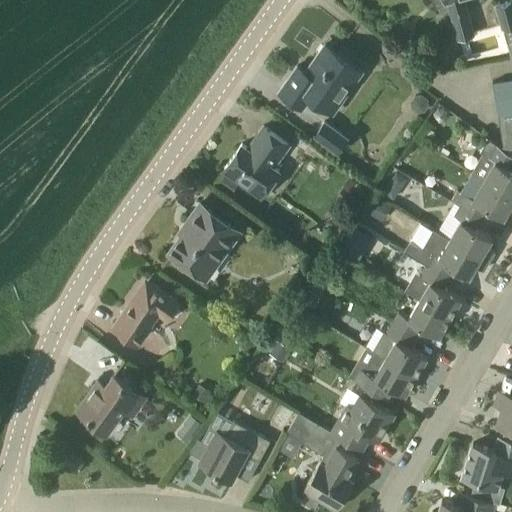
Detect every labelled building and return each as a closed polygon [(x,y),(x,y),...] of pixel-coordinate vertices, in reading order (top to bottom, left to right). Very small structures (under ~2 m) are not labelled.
[(445,0),(456,38),(475,33),(465,0),(445,0)] [(511,58),(511,0),(507,0),(496,3),(511,59),(511,58)] [(364,70),(341,55),(325,43),(310,64),(312,65),(307,72),(297,65),(279,91),(303,108),(311,97),(333,113),(364,70)] [(502,112),(511,110),(511,77),(492,81),(497,113),(502,112)] [(511,110),(502,112),(504,124),(511,125),(511,110)] [(324,118),(313,134),(338,152),(349,136),(324,118)] [(290,144),(280,137),(264,125),(255,138),(259,141),(252,150),(242,143),(223,169),(262,197),(281,169),(275,165),(290,144)] [(511,168),(511,167),(511,154),(501,146),(487,138),(480,150),(483,152),(471,172),(511,195),(511,168)] [(511,207),(511,195),(471,172),(460,190),(457,189),(451,199),(460,204),(483,217),(489,207),(504,216),(509,206),(511,207)] [(219,182),(232,191),(239,182),(226,173),(219,182)] [(393,184),(389,182),(383,191),(393,197),(395,193),(393,184)] [(365,210),(378,217),(387,202),(374,195),(365,210)] [(241,231),(217,213),(200,202),(181,230),(182,231),(169,250),(208,278),(241,231)] [(477,227),(483,217),(460,204),(455,214),(460,217),(449,236),(489,260),(494,251),(486,246),(492,236),(477,227)] [(489,260),(449,236),(449,237),(434,228),(433,229),(431,229),(421,246),(410,240),(404,250),(425,263),(450,277),(456,267),(469,275),(475,265),(483,269),(489,260)] [(444,287),(450,277),(425,263),(420,272),(416,270),(405,289),(419,297),(419,298),(450,316),(461,297),(444,287)] [(179,303),(166,293),(150,282),(129,311),(125,308),(114,324),(140,342),(159,314),(167,320),(169,317),(174,321),(187,309),(179,303)] [(320,295),(308,289),(302,302),(314,308),(320,295)] [(439,335),(450,316),(419,298),(408,316),(398,310),(391,321),(415,336),(422,325),(439,335)] [(277,326),(283,335),(290,330),(284,321),(277,326)] [(410,345),(415,336),(391,321),(385,331),(383,330),(372,349),(366,345),(366,346),(415,375),(427,355),(410,345)] [(276,340),(271,350),(284,358),(290,347),(277,339),(276,340)] [(405,393),(415,375),(366,346),(349,375),(380,393),(386,383),(405,393)] [(146,396),(124,380),(114,373),(105,385),(98,379),(78,408),(107,429),(122,408),(133,415),(146,396)] [(511,392),(499,389),(495,402),(503,404),(497,422),(511,426),(511,392)] [(378,439),(394,412),(358,392),(351,404),(347,401),(330,428),(299,410),(298,411),(340,435),(341,435),(362,447),(369,434),(378,439)] [(335,444),(340,435),(298,411),(287,431),(324,453),(304,488),(338,508),(354,480),(347,476),(358,457),(335,444)] [(259,459),(269,441),(270,439),(235,420),(228,433),(217,427),(199,460),(232,479),(247,452),(259,459)] [(495,501),(506,504),(500,502),(505,486),(499,484),(501,479),(499,478),(500,475),(502,476),(504,471),(511,474),(511,438),(498,435),(493,449),(473,443),(463,474),(476,478),(471,493),(462,490),(462,491),(471,494),(495,501)] [(72,453),(66,462),(77,470),(83,462),(72,453)] [(504,510),(506,504),(495,501),(471,494),(462,491),(458,504),(442,499),(437,511),(491,511),(494,505),(504,510)]
